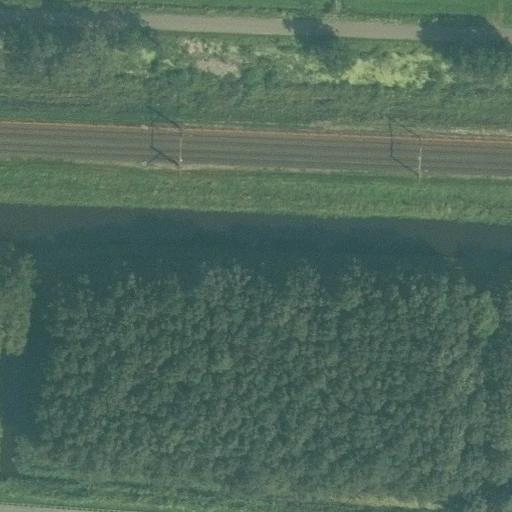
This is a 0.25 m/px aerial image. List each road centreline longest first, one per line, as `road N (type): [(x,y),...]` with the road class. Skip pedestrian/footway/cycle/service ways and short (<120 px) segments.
road 1 (track): [(511,202),(0,181)]
road 2 (unclassified): [(511,34),(0,14)]
road 3 (track): [(511,277),(0,265)]
